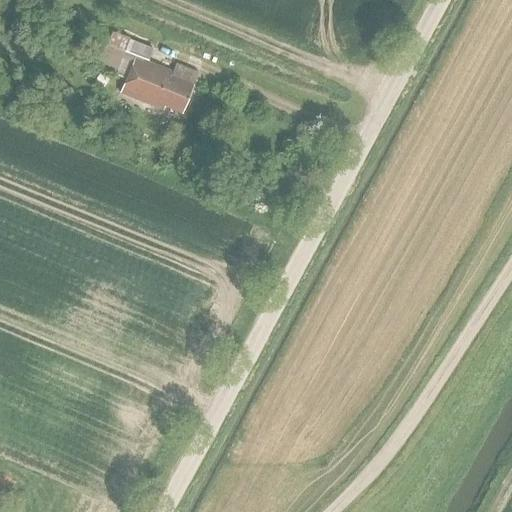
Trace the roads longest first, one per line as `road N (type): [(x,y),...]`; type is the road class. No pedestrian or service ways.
road 1 (tertiary): [(441,0),(164,511)]
road 2 (track): [(386,102),(163,0)]
